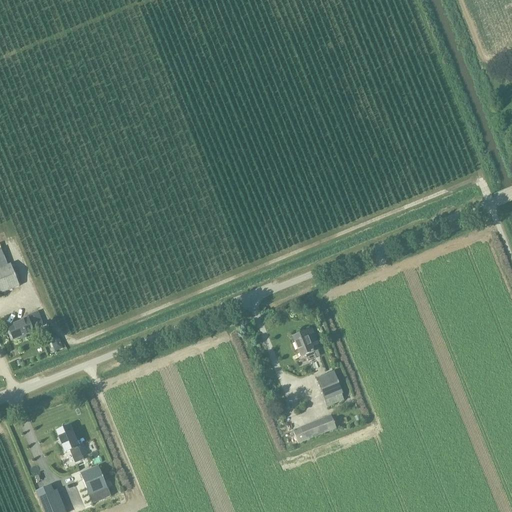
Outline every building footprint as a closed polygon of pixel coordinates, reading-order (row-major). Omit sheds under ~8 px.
[(10,265),(7,266),(0,249),(0,294),(1,294),(19,286),(10,265)] [(7,328),(12,341),(33,333),(31,327),(36,325),(33,318),(28,320),(7,328)] [(313,353),(311,347),(317,345),(311,329),(292,337),(300,358),(305,356),(307,361),(315,358),(313,353)] [(333,372),(315,379),(324,401),(323,401),(326,409),(333,406),(330,399),(341,394),(333,372)] [(300,381),(302,387),(312,384),(310,378),(300,381)] [(297,444),(335,429),(330,416),(292,431),(297,444)] [(77,448),(77,447),(69,427),(56,432),(64,453),(69,451),(71,456),(72,456),(74,460),(81,458),(77,448)] [(110,496),(107,488),(98,467),(80,474),(92,504),(110,496)] [(64,511),(56,491),(53,492),(51,486),(35,493),(42,511),(64,511)]
